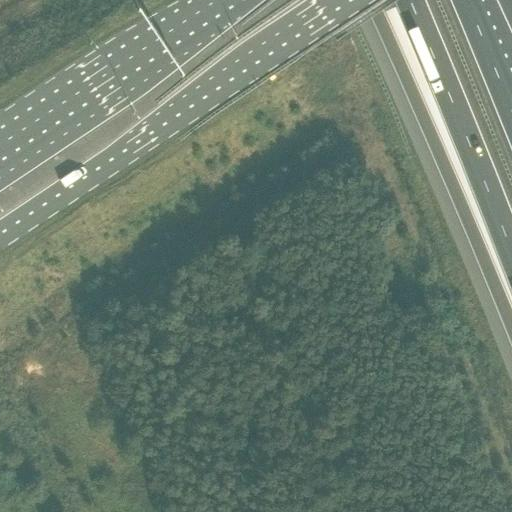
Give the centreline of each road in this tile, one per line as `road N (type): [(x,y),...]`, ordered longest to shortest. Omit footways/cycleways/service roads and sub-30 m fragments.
road 1 (primary): [(0,236),(342,0)]
road 2 (motorway): [(367,0),(511,332)]
road 3 (motorway): [(405,0),(511,268)]
road 4 (primary): [(223,0),(0,149)]
